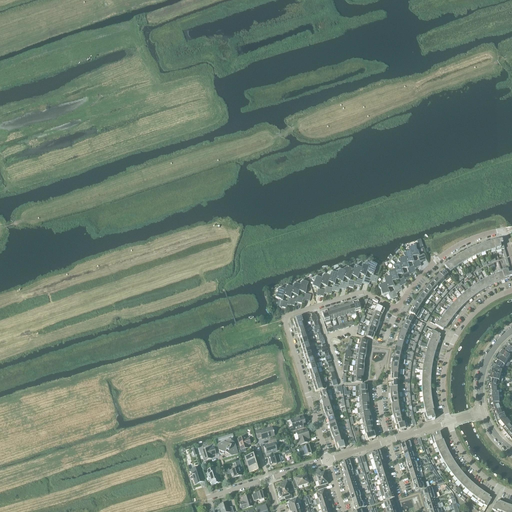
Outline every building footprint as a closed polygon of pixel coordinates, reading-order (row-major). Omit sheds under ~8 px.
[(498,240),(493,241),(495,250),(496,252),(504,249),(501,240),(499,241),(498,240)] [(410,251),(410,252),(411,257),(412,257),(417,256),(418,261),(419,261),(421,261),(422,262),(426,260),(424,254),(419,256),(417,251),(416,251),(416,246),(409,247),(409,248),(408,249),(409,250),(409,251),(410,251)] [(474,247),(472,248),(476,256),(480,254),(477,246),(474,247)] [(469,250),(467,251),(471,258),(476,256),(472,248),(469,250)] [(466,251),(462,253),(467,261),(471,258),(467,251),(466,251)] [(414,262),(412,257),(411,257),(410,252),(404,253),(404,254),(403,255),(403,256),(404,257),(405,257),(405,258),(406,263),(412,262),(412,263),(413,267),(414,268),(415,267),(416,267),(416,268),(421,266),(419,261),(418,261),(414,262)] [(461,254),(458,256),(462,263),(467,261),(462,253),(461,254)] [(456,257),(453,259),(458,266),(462,263),(458,256),(456,257)] [(408,268),(406,263),(405,258),(399,259),(399,260),(398,260),(398,261),(398,262),(399,263),(400,264),(401,269),(407,268),(407,269),(408,273),(408,274),(409,274),(410,273),(411,273),(411,274),(412,274),(416,273),(414,268),(413,267),(408,268)] [(452,260),(449,262),(454,269),(458,266),(453,259),(452,260)] [(454,269),(449,262),(447,263),(444,266),(450,272),(454,269)] [(378,277),(373,276),(375,270),(374,270),(377,265),(371,263),(370,263),(365,264),(365,265),(369,267),(366,272),(367,272),(372,275),(370,279),(370,280),(372,281),(372,282),(376,283),(378,277)] [(365,278),(367,272),(366,272),(369,267),(365,265),(363,264),(363,265),(362,265),(361,267),(361,268),(361,269),(359,274),(364,276),(364,277),(362,281),(363,281),(362,282),(365,283),(364,284),(369,285),(370,280),(370,279),(365,278)] [(403,273),(401,269),(400,264),(394,265),(394,266),(393,266),(393,267),(393,268),(394,269),(394,270),(396,275),(396,276),(397,275),(401,274),(402,275),(403,278),(403,279),(404,280),(404,279),(406,279),(406,280),(410,279),(409,274),(408,274),(408,273),(403,274),(403,273)] [(357,279),(359,274),(361,269),(355,266),(355,267),(355,266),(354,267),(353,268),(353,270),(353,271),(351,275),(351,276),(356,278),(355,282),(355,283),(354,283),(355,283),(355,284),(357,284),(356,285),(361,287),(362,284),(362,282),(363,281),(362,281),(357,279)] [(350,280),(351,276),(351,275),(353,271),(353,270),(348,268),(347,268),(342,271),(345,272),(343,277),(344,277),(348,280),(347,283),(347,284),(347,285),(348,286),(349,286),(349,287),(353,289),(355,283),(354,283),(355,283),(355,282),(350,280)] [(506,269),(501,270),(504,281),(509,279),(509,278),(511,277),(509,268),(506,269)] [(342,282),(344,277),(343,277),(345,272),(342,271),(339,270),(338,270),(334,272),(332,271),(332,272),(337,274),(335,279),(335,280),(336,280),(341,282),(340,286),(340,287),(340,288),(342,288),(341,289),(346,290),(347,285),(347,284),(347,283),(344,283),(342,282)] [(398,280),(397,275),(396,276),(396,275),(394,270),(388,272),(388,273),(387,274),(388,275),(389,276),(389,277),(391,282),(392,282),(397,280),(397,281),(399,285),(399,284),(399,285),(401,285),(402,286),(406,284),(404,279),(404,280),(403,279),(403,278),(401,279),(398,280)] [(492,274),(493,276),(497,283),(500,282),(504,281),(501,270),(498,272),(492,274)] [(443,271),(439,274),(445,280),(449,277),(443,271)] [(335,285),(336,280),(335,280),(335,279),(337,274),(332,272),(331,272),(331,273),(331,272),(330,273),(327,274),(326,276),(329,277),(330,277),(328,280),(328,282),(333,284),(332,289),(332,290),(333,290),(334,290),(334,291),(339,292),(340,287),(340,286),(335,285)] [(327,287),(328,282),(328,280),(330,277),(329,277),(326,276),(324,274),(324,275),(323,275),(322,276),(322,277),(322,278),(322,279),(321,282),(320,284),(321,285),(325,287),(324,291),(324,292),(326,292),(327,293),(326,294),(328,294),(331,295),(332,290),(332,289),(327,287)] [(439,274),(435,278),(441,284),(445,280),(439,274)] [(493,276),(488,278),(492,286),(497,283),(493,276)] [(319,290),(321,285),(320,284),(321,282),(322,279),(321,279),(316,277),(315,277),(312,279),(312,281),(314,282),(312,286),(318,289),(317,290),(317,291),(316,294),(317,294),(319,295),(319,296),(320,296),(323,297),(324,292),(324,291),(319,290)] [(394,287),(392,282),(391,282),(389,277),(383,279),(384,279),(383,279),(383,281),(383,282),(384,283),(385,283),(385,284),(386,288),(386,289),(387,289),(392,287),(394,291),(395,292),(397,291),(398,292),(402,290),(399,285),(399,284),(399,285),(394,287)] [(432,280),(431,281),(437,288),(441,284),(435,278),(434,279),(432,280)] [(488,278),(483,280),(488,288),(492,286),(488,278)] [(483,280),(479,283),(483,290),(488,288),(483,280)] [(301,285),(300,286),(298,291),(299,291),(304,293),(303,298),(303,299),(305,299),(305,300),(309,302),(311,295),(305,294),(307,288),(306,288),(308,284),(302,281),(302,282),(301,282),(300,284),(300,285),(301,285)] [(428,284),(427,286),(434,292),(437,288),(431,281),(429,283),(428,284)] [(479,283),(474,286),(479,293),(483,290),(479,283)] [(298,297),(299,291),(298,291),(300,286),(294,284),(293,285),(292,286),(292,287),(293,287),(293,288),(291,293),(291,294),(296,296),(295,300),(295,301),(298,302),(297,303),(302,304),(303,299),(303,298),(298,297)] [(389,293),(387,289),(386,289),(386,288),(385,284),(380,285),(379,285),(379,286),(378,287),(379,289),(380,289),(381,293),(382,295),(388,294),(391,299),(391,300),(391,299),(393,298),(393,299),(395,298),(397,297),(395,292),(394,291),(392,292),(390,293),(389,293)] [(290,299),(291,294),(291,293),(293,288),(292,288),(287,286),(287,287),(286,286),(285,287),(285,289),(285,290),(285,291),(283,296),(288,298),(288,302),(288,303),(288,304),(290,304),(290,305),(294,306),(295,301),(295,300),(290,299)] [(425,289),(424,290),(431,296),(434,292),(427,286),(426,287),(425,289)] [(474,286),(469,289),(475,296),(479,293),(474,286)] [(282,301),(283,296),(285,291),(279,288),(279,289),(278,289),(277,291),(277,292),(278,292),(275,298),(281,300),(279,307),(280,307),(280,306),(282,306),(282,308),(286,309),(288,303),(288,302),(282,301)] [(469,289),(465,292),(471,299),(475,296),(469,289)] [(421,293),(420,294),(427,300),(431,296),(424,290),(423,292),(421,293)] [(465,292),(461,296),(467,302),(471,299),(465,292)] [(418,297),(417,299),(424,304),(427,300),(420,294),(419,296),(418,297)] [(461,296),(457,300),(463,306),(467,302),(461,296)] [(416,301),(415,302),(415,304),(422,308),(424,304),(417,299),(416,301)] [(457,300),(453,304),(460,309),(463,306),(457,300)] [(353,301),(352,301),(355,312),(361,311),(358,302),(354,303),(354,301),(353,301)] [(342,304),(342,305),(345,315),(350,314),(347,305),(344,306),(343,304),(342,304)] [(415,304),(412,309),(421,314),(424,310),(422,308),(415,304)] [(453,304),(450,308),(456,313),(460,309),(453,304)] [(373,311),(374,312),(382,315),(384,310),(380,308),(381,307),(379,306),(378,307),(376,306),(373,311)] [(332,308),(331,308),(335,319),(340,317),(337,308),(334,309),(333,307),(332,308)] [(450,308),(446,312),(453,317),(456,313),(450,308)] [(421,314),(412,309),(409,313),(416,318),(418,319),(421,314)] [(330,320),(327,311),(321,313),(324,322),(325,322),(325,324),(330,322),(330,320)] [(441,315),(439,318),(448,324),(450,321),(453,317),(446,312),(444,311),(441,315)] [(374,312),(372,317),(380,320),(382,315),(374,312)] [(407,316),(405,321),(413,325),(415,320),(407,316)] [(293,320),(294,325),(303,322),(302,317),(293,320)] [(372,317),(370,322),(379,325),(379,323),(379,321),(380,320),(372,317)] [(448,324),(439,318),(436,323),(435,325),(443,330),(444,327),(446,328),(448,324)] [(294,331),(305,327),(307,327),(306,321),(303,322),(294,325),(295,328),(294,329),(294,330),(294,331)] [(405,321),(403,326),(410,330),(413,325),(405,321)] [(370,322),(368,327),(377,330),(377,328),(378,327),(379,325),(370,322)] [(401,329),(400,331),(408,335),(410,330),(403,326),(402,328),(401,329)] [(398,335),(398,337),(407,339),(408,335),(400,331),(399,333),(398,335)] [(432,331),(428,340),(438,343),(440,339),(439,338),(440,335),(432,331)] [(374,335),(366,332),(364,332),(363,337),(373,340),(374,335)] [(297,340),(297,341),(308,338),(307,333),(298,335),(299,339),(297,339),(297,340)] [(425,348),(427,349),(435,351),(437,346),(438,343),(428,340),(427,343),(425,348)] [(300,351),(311,348),(310,343),(301,346),(302,349),(300,349),(300,350),(300,351)] [(502,352),(499,356),(508,362),(511,357),(510,356),(504,348),(501,351),(502,352)] [(303,361),(304,362),(315,358),(313,353),(304,356),(305,359),(303,360),(303,361)] [(499,356),(496,361),(505,366),(508,362),(499,356)] [(496,361),(493,365),(502,370),(505,366),(496,361)] [(307,371),(307,372),(318,369),(316,363),(307,366),(308,370),(307,370),(307,371)] [(493,369),(491,374),(501,377),(502,371),(502,370),(493,365),(491,369),(493,369)] [(310,382),(321,379),(319,374),(310,377),(311,380),(310,380),(310,381),(310,382)] [(491,374),(490,379),(499,382),(502,382),(504,377),(501,377),(491,374)] [(323,384),(314,387),(315,392),(324,389),(327,389),(325,383),(323,384)] [(489,388),(489,393),(499,393),(499,387),(498,387),(488,384),(487,389),(488,389),(488,388),(489,388)] [(491,408),(493,413),(502,409),(500,404),(490,404),(490,409),(490,408),(491,408)] [(324,412),(325,414),(334,411),(332,406),(323,409),(324,411),(324,412)] [(493,413),(495,418),(504,414),(502,409),(493,413)] [(434,411),(425,413),(423,414),(425,419),(426,422),(435,420),(434,417),(435,416),(434,411)] [(495,418),(497,423),(506,419),(504,414),(495,418)] [(327,419),(329,424),(337,421),(336,419),(338,419),(337,416),(335,416),(327,419)] [(292,425),(291,425),(291,426),(292,426),(292,427),(289,428),(290,432),(304,428),(302,425),(305,424),(303,417),(294,419),(290,421),(292,425)] [(500,426),(503,430),(511,424),(507,419),(506,419),(497,423),(498,427),(499,427),(499,426),(500,426)] [(396,426),(396,425),(395,426),(397,431),(401,430),(402,432),(403,432),(404,431),(404,429),(406,429),(405,423),(404,423),(404,424),(396,426)] [(503,430),(506,434),(511,429),(511,425),(511,424),(503,430)] [(331,433),(331,435),(340,432),(338,427),(330,429),(330,431),(331,433)] [(274,436),(273,433),(274,433),(273,432),(272,428),(271,428),(260,432),(259,430),(255,431),(258,439),(261,438),(262,440),(274,436)] [(308,439),(306,430),(296,433),(299,442),(300,445),(307,443),(306,439),(308,439)] [(365,435),(366,441),(369,440),(369,442),(370,442),(371,442),(371,441),(371,439),(375,438),(374,433),(373,433),(365,435)] [(433,444),(435,444),(443,440),(441,435),(440,436),(439,433),(430,436),(431,439),(433,444)] [(250,445),(248,439),(245,440),(244,438),(238,440),(241,450),(239,451),(240,454),(246,452),(245,449),(248,448),(247,446),(250,445)] [(264,447),(266,455),(277,451),(274,443),(277,443),(276,439),(268,442),(269,445),(264,447)] [(225,453),(227,458),(237,454),(233,440),(218,444),(217,445),(219,451),(220,451),(219,452),(220,454),(221,455),(223,454),(224,452),(225,453)] [(435,444),(437,448),(445,445),(443,440),(435,444)] [(335,445),(336,450),(341,449),(341,450),(342,450),(343,450),(343,448),(345,447),(344,442),(343,442),(335,445)] [(401,445),(403,450),(411,447),(409,442),(401,445)] [(437,448),(439,454),(447,450),(445,445),(437,448)] [(310,455),(312,455),(311,452),(310,452),(308,446),(302,448),(302,449),(298,450),(301,457),(304,455),(305,456),(310,454),(310,455)] [(216,454),(214,448),(209,450),(208,449),(205,450),(204,450),(201,452),(204,461),(211,459),(211,456),(216,454)] [(439,454),(441,458),(449,454),(447,450),(439,454)] [(371,454),(373,459),(381,457),(380,451),(371,454)] [(247,460),(251,473),(258,470),(257,469),(258,469),(254,457),(253,454),(247,456),(248,459),(247,460)] [(441,458),(444,463),(452,459),(449,454),(441,458)] [(276,464),(281,463),(279,456),(274,457),(268,459),(269,465),(270,468),(271,467),(271,466),(276,465),(276,464)] [(444,463),(447,468),(454,463),(452,459),(444,463)] [(230,471),(232,479),(241,476),(240,470),(242,469),(240,461),(235,462),(237,469),(230,471)] [(341,463),(342,469),(351,466),(349,461),(341,463)] [(409,471),(418,468),(420,467),(419,462),(416,463),(407,465),(409,471)] [(447,468),(450,472),(457,467),(454,463),(447,468)] [(450,472),(453,477),(460,471),(457,467),(450,472)] [(192,476),(195,485),(199,484),(198,483),(201,482),(201,483),(204,482),(200,468),(190,470),(192,475),(192,476)] [(217,474),(217,473),(217,472),(215,472),(214,469),(206,471),(208,478),(210,482),(211,481),(212,485),(220,482),(218,475),(217,475),(217,474)] [(345,479),(354,476),(357,476),(355,470),(352,471),(344,474),(345,479)] [(316,476),(317,481),(327,478),(326,476),(325,476),(324,473),(321,474),(320,471),(314,473),(313,473),(314,476),(316,476)] [(453,477),(457,481),(463,475),(460,471),(453,477)] [(309,476),(306,477),(306,475),(303,476),(302,475),(297,477),(297,478),(294,479),(295,481),(292,482),(294,490),(298,489),(297,487),(308,484),(308,485),(312,484),(309,476)] [(457,481),(461,485),(467,479),(463,475),(457,481)] [(327,478),(317,481),(319,487),(317,487),(318,491),(326,488),(325,485),(328,484),(327,481),(328,481),(327,478)] [(461,485),(465,489),(471,482),(467,479),(461,485)] [(277,491),(278,493),(288,490),(286,485),(287,485),(286,481),(280,483),(281,486),(278,487),(279,490),(277,491)] [(378,486),(380,491),(391,488),(389,482),(381,485),(378,486)] [(465,489),(469,492),(474,486),(471,482),(465,489)] [(422,483),(414,486),(415,492),(427,488),(425,483),(422,483)] [(469,492),(473,496),(478,489),(474,486),(469,492)] [(380,491),(381,496),(393,493),(391,488),(380,491)] [(423,491),(424,497),(433,494),(431,489),(423,491)] [(471,497),(479,503),(485,494),(482,492),(478,489),(473,496),(471,497)] [(288,490),(278,493),(279,496),(280,496),(281,499),(284,498),(285,501),(292,499),(291,495),(290,496),(288,490)] [(262,494),(263,494),(262,491),(261,491),(261,492),(256,494),(257,494),(252,496),(254,502),(259,500),(259,501),(264,499),(262,494)] [(316,494),(317,499),(327,496),(326,494),(325,494),(324,491),(316,494)] [(393,493),(381,496),(383,502),(394,498),(393,493)] [(426,502),(435,499),(437,498),(436,493),(433,494),(424,497),(426,502)] [(485,494),(479,503),(484,506),(487,507),(491,499),(489,498),(489,496),(485,494)] [(242,498),(243,502),(240,503),(242,510),(253,507),(249,496),(242,498)] [(317,505),(319,505),(327,502),(326,499),(327,499),(327,496),(317,499),(315,500),(317,505)] [(288,506),(289,508),(301,504),(299,499),(288,502),(289,505),(288,506)] [(383,503),(385,509),(394,506),(392,501),(383,503)] [(362,502),(353,505),(355,510),(364,508),(362,502)] [(495,511),(500,511),(504,504),(499,502),(499,503),(496,502),(492,510),(495,511)] [(220,509),(220,510),(215,511),(214,511),(229,511),(227,503),(218,505),(218,506),(219,506),(220,509)] [(428,507),(429,511),(441,508),(439,503),(436,504),(428,507)]
